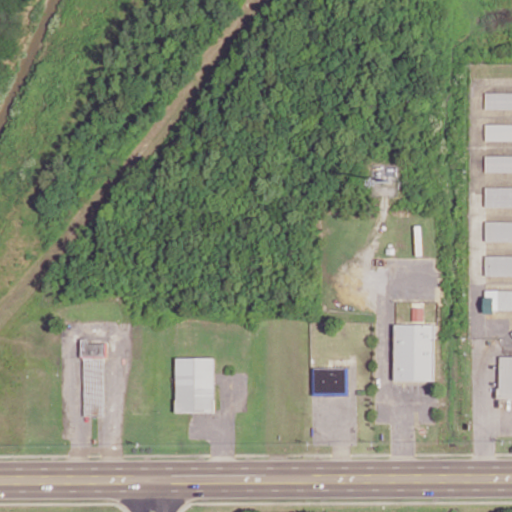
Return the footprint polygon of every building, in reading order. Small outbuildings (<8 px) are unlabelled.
[(511,92),(486,92),(486,109),(511,108),(511,92)] [(511,139),(511,123),(486,124),(486,140),(511,139)] [(486,171),(511,171),(511,154),(486,155),(486,171)] [(511,206),(511,186),(486,186),(486,206),(511,206)] [(511,220),(486,221),(486,241),(511,240),(511,220)] [(511,275),(511,255),(486,256),(486,276),(511,275)] [(511,289),(485,290),(485,314),(494,313),(494,310),(511,309),(511,289)] [(436,324),(396,323),(395,379),(435,380),(436,324)] [(106,416),(106,339),(84,339),(84,416),(106,416)] [(500,395),(511,395),(511,355),(501,355),(500,395)] [(215,357),(177,357),(177,412),(215,412),(215,357)] [(315,367),(315,393),(349,392),(349,367),(315,367)]
